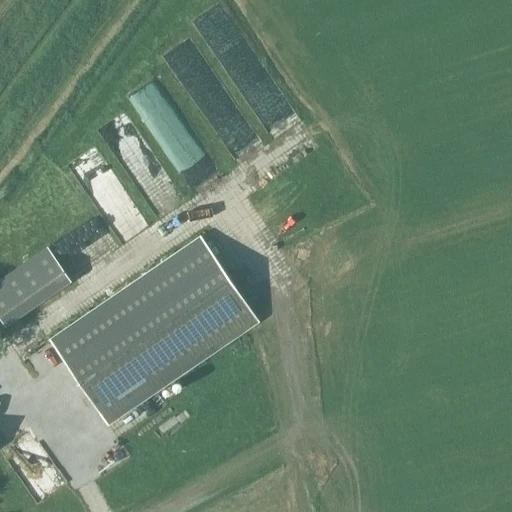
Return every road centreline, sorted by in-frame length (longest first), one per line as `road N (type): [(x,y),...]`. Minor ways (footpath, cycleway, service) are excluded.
road 1 (track): [(293,446),(299,422),(272,275),(204,210),(302,138)]
road 2 (track): [(204,210),(0,349)]
road 3 (track): [(331,511),(293,446),(171,511)]
road 4 (track): [(0,353),(98,511)]
